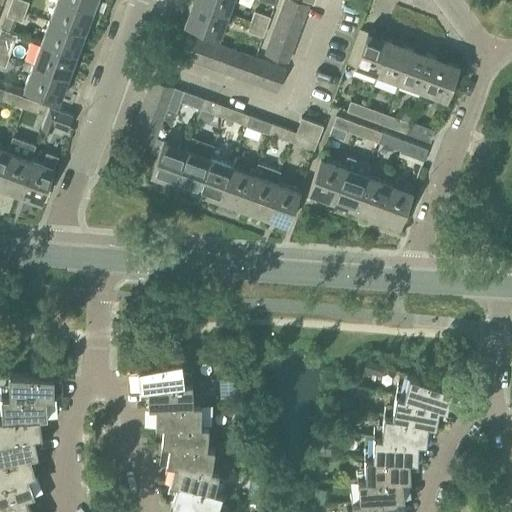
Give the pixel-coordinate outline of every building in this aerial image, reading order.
[(29,1),(25,0),(11,0),(10,6),(25,11),(29,1)] [(83,22),(87,10),(87,9),(63,0),(56,0),(49,20),(79,31),(79,32),(83,34),(87,23),(83,22)] [(95,1),(92,0),(63,0),(87,9),(87,10),(91,12),(95,1)] [(185,22),(184,23),(219,36),(228,13),(197,2),(197,1),(194,0),(192,0),(189,10),(194,12),(189,24),(185,22)] [(197,0),(197,1),(197,2),(228,13),(232,0),(197,0)] [(284,0),(281,9),(304,17),(308,5),(295,0),(284,0)] [(6,16),(21,21),(25,11),(10,6),(6,16)] [(277,20),(300,28),(304,17),(281,9),(277,20)] [(269,17),(254,11),(250,21),(266,27),(269,17)] [(79,45),(75,43),(79,32),(79,31),(49,20),(41,42),(71,53),(71,54),(75,56),(79,45)] [(273,31),(296,39),(300,28),(277,20),(273,31)] [(247,30),(262,36),(266,27),(250,21),(247,30)] [(367,30),(354,65),(378,74),(389,43),(390,43),(392,39),(380,35),(379,39),(367,35),(369,30),(367,30)] [(269,42),(292,50),(296,39),(273,31),(269,42)] [(195,35),(186,58),(198,62),(206,39),(195,35)] [(206,39),(198,62),(209,66),(217,43),(206,39)] [(12,46),(0,41),(0,52),(8,56),(12,46)] [(71,68),(66,66),(71,54),(71,53),(41,42),(32,65),(63,76),(62,77),(67,78),(71,68)] [(292,50),(269,42),(265,53),(288,61),(292,50)] [(217,43),(209,66),(221,71),(229,48),(217,43)] [(402,47),(390,43),(389,43),(378,74),(400,82),(411,51),(413,52),(414,47),(403,44),(402,47)] [(229,48),(221,71),(232,75),(240,52),(229,48)] [(424,56),(413,52),(411,51),(400,82),(422,90),(434,60),(435,60),(436,55),(426,51),(424,56)] [(0,63),(5,66),(8,56),(0,52),(0,63)] [(240,52),(232,75),(243,79),(251,56),(240,52)] [(251,56),(243,79),(254,83),(262,60),(254,57),(251,56)] [(262,60),(254,83),(266,87),(273,64),(262,60)] [(447,65),(435,60),(434,60),(422,90),(440,97),(445,99),(446,97),(458,64),(449,60),(447,65)] [(276,91),(285,68),(273,64),(266,87),(276,91)] [(62,90),(58,89),(62,77),(63,76),(32,65),(24,88),(48,97),(59,101),(60,97),(62,90)] [(173,87),(151,79),(146,90),(169,98),(169,97),(173,87)] [(19,97),(20,95),(5,90),(2,97),(1,99),(16,105),(19,97)] [(142,102),(164,110),(169,98),(146,90),(144,97),(142,102)] [(196,97),(197,96),(181,90),(179,97),(178,99),(193,105),(196,97)] [(39,113),(42,103),(27,98),(24,107),(39,113)] [(201,108),(216,113),(219,104),(204,99),(201,108)] [(351,101),(347,111),(362,116),(366,106),(351,101)] [(164,110),(142,102),(138,113),(160,121),(164,110)] [(43,124),(51,127),(54,120),(68,126),(72,114),(50,106),(43,124)] [(223,116),(239,122),(242,113),(227,107),(223,116)] [(372,109),(369,119),(384,124),(388,115),(372,109)] [(134,125),(156,133),(160,121),(138,113),(134,125)] [(246,124),(261,130),(265,121),(249,115),(246,124)] [(297,124),(294,132),(317,141),(323,125),(301,117),(300,116),(297,124)] [(348,131),(351,121),(336,116),(333,125),(348,131)] [(395,117),(392,127),(407,132),(410,122),(395,117)] [(411,121),(410,122),(407,132),(430,140),(434,129),(411,121)] [(268,133),(284,139),(287,129),(272,124),(268,133)] [(371,139),(374,130),(359,124),(355,134),(371,139)] [(129,136),(151,144),(156,133),(134,125),(129,136)] [(291,141),(314,150),(317,141),(294,132),(291,141)] [(393,148),(397,138),(382,132),(378,142),(393,148)] [(190,136),(186,147),(175,178),(174,177),(172,182),(183,186),(185,181),(196,186),(197,186),(208,155),(213,144),(190,136)] [(161,173),(174,177),(175,178),(186,147),(164,139),(151,174),(159,177),(161,173)] [(400,152),(423,160),(427,149),(404,140),(400,152)] [(0,185),(5,188),(7,183),(19,188),(20,188),(31,159),(8,151),(0,172),(0,185)] [(31,159),(20,188),(19,188),(17,192),(21,194),(20,197),(40,205),(40,203),(56,158),(46,154),(43,163),(31,159)] [(196,186),(194,190),(204,194),(203,196),(217,201),(217,199),(231,164),(208,155),(197,186),(196,186)] [(342,200),(354,204),(355,205),(366,174),(370,164),(347,156),(344,166),(331,201),(341,204),(342,200)] [(344,166),(320,157),(308,192),(317,195),(316,198),(330,203),(331,201),(344,166)] [(252,206),(264,210),(265,211),(276,180),(280,170),(257,162),(254,172),(242,202),(241,202),(240,207),(250,211),(252,206)] [(229,197),(241,202),(242,202),(254,172),(231,164),(217,199),(227,202),(229,197)] [(364,208),(376,212),(377,213),(388,182),(366,174),(355,205),(354,204),(352,209),(362,212),(364,208)] [(275,214),(287,219),(285,224),(286,224),(299,189),(276,180),(265,211),(264,210),(262,215),(274,219),(275,214)] [(387,216),(399,221),(397,226),(398,226),(412,191),(388,182),(377,213),(376,212),(374,217),(385,221),(387,216)] [(179,359),(129,369),(129,370),(137,369),(139,380),(139,386),(147,385),(181,381),(180,370),(179,359)] [(61,376),(11,373),(11,384),(11,395),(45,395),(53,395),(53,388),(53,377),(61,378),(61,376)] [(457,390),(409,375),(404,396),(437,405),(445,406),(449,389),(457,392),(457,390)] [(147,385),(148,404),(156,404),(190,402),(189,380),(181,381),(147,385)] [(434,423),(437,405),(404,396),(396,394),(392,416),(426,422),(434,423)] [(3,395),(4,416),(38,414),(46,413),(45,395),(11,395),(3,395)] [(198,423),(198,402),(190,402),(156,404),(156,422),(164,423),(198,423)] [(0,416),(0,438),(33,434),(41,433),(38,414),(4,416),(0,416)] [(424,440),(426,422),(392,416),(384,414),(382,436),(416,440),(424,440)] [(164,423),(162,441),(170,442),(204,445),(206,424),(198,423),(164,423)] [(37,452),(33,434),(0,438),(0,460),(29,454),(37,452)] [(416,458),(416,440),(382,436),(374,435),(373,457),(408,458),(416,458)] [(170,442),(167,461),(175,462),(208,467),(212,446),(204,445),(170,442)] [(34,472),(29,454),(0,460),(0,481),(27,474),(34,472)] [(408,477),(408,458),(373,457),(365,457),(366,478),(400,477),(408,477)] [(175,462),(170,480),(178,482),(211,490),(216,469),(208,467),(175,462)] [(0,503),(26,494),(33,492),(27,474),(0,481),(0,503)] [(358,479),(360,500),(394,497),(402,496),(400,477),(366,478),(358,479)] [(211,511),(212,511),(219,492),(211,490),(178,482),(172,500),(180,502),(211,511)] [(32,511),(33,511),(26,494),(0,503),(0,511),(32,511)] [(352,501),(354,511),(397,511),(394,497),(360,500),(352,501)] [(211,511),(180,502),(176,511),(211,511)]
